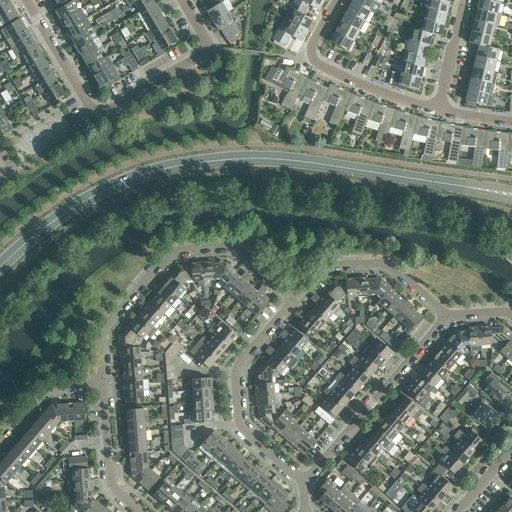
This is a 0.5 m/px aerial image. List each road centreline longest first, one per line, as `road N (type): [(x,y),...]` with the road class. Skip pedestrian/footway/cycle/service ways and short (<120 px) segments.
road 1 (secondary): [(0,270),(90,198),(186,164),(249,156),(482,189)]
road 2 (residential): [(26,0),(96,112),(198,56),(202,36),(181,0)]
road 3 (unclassified): [(103,384),(101,332),(175,252),(233,248),(294,299)]
road 4 (unclassified): [(303,482),(242,428),(234,374),(294,299)]
road 5 (unclassified): [(303,482),(446,315)]
road 6 (residential): [(441,107),(393,96),(312,60),(311,42),(335,0)]
road 7 (unclassified): [(294,299),(327,267),(379,263),(446,315)]
road 8 (unclassified): [(140,511),(109,480),(103,384)]
road 9 (residential): [(0,436),(38,391),(103,384)]
